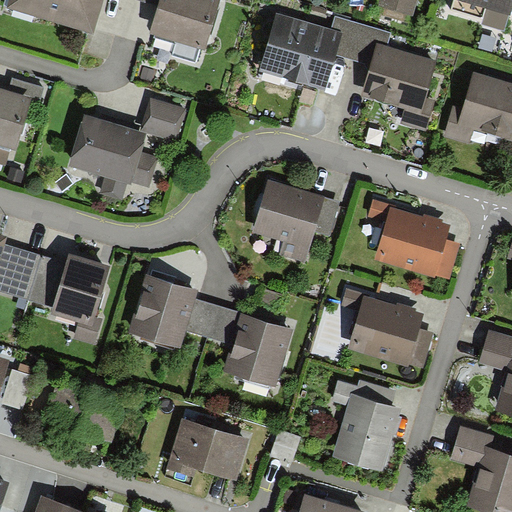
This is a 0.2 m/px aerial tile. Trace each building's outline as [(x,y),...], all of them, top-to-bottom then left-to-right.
[(103,0),(10,0),(8,9),(94,34),(103,0)] [(220,0),(160,0),(150,36),(175,43),(171,55),(197,63),(201,49),(206,50),(220,0)] [(379,0),(377,6),(415,17),(419,0),(379,0)] [(511,0),(452,0),(450,9),(482,18),(480,25),(505,33),(511,13),(511,9),(511,0)] [(331,30),(277,13),(258,71),(324,92),(336,55),(343,34),(331,30)] [(343,34),(336,55),(371,66),(378,43),(387,46),(391,33),(336,16),(331,30),(343,34)] [(496,39),(483,35),(479,49),(492,53),(496,39)] [(387,46),(378,43),(371,66),(361,98),(403,110),(399,124),(426,133),(437,99),(429,97),(440,62),(387,46)] [(157,71),(144,67),(140,80),(153,84),(157,71)] [(464,108),(454,105),(444,137),(470,145),(474,130),(511,141),(511,84),(475,73),(464,108)] [(43,87),(13,78),(9,90),(40,99),(43,87)] [(32,99),(0,88),(0,164),(6,166),(11,149),(16,151),(32,99)] [(187,109),(151,98),(141,132),(176,143),(187,109)] [(141,132),(85,115),(69,165),(106,177),(101,192),(122,198),(127,183),(131,184),(132,181),(149,187),(158,158),(141,153),(147,135),(141,132)] [(25,171),(11,167),(7,181),(21,185),(25,171)] [(325,198),(269,181),(253,232),(282,241),(278,254),(306,262),(325,198)] [(443,225),(389,209),(375,257),(444,277),(453,244),(438,240),(443,225)] [(41,256),(4,244),(0,259),(0,291),(27,300),(41,256)] [(112,267),(69,254),(66,263),(53,308),(51,315),(77,323),(73,338),(96,345),(104,318),(97,316),(112,267)] [(53,308),(66,263),(41,256),(27,300),(53,308)] [(186,331),(196,300),(199,290),(147,274),(129,332),(180,348),(186,331)] [(285,296),(263,289),(259,303),(281,309),(285,296)] [(418,314),(363,297),(348,347),(403,363),(418,314)] [(196,300),(186,331),(210,338),(220,307),(196,300)] [(232,345),(242,314),(220,307),(210,338),(232,345)] [(242,314),(232,345),(224,371),(274,387),(292,330),(242,314)] [(480,363),(507,371),(511,355),(511,336),(489,330),(480,363)] [(511,355),(507,371),(496,413),(511,417),(511,355)] [(0,392),(11,360),(0,356),(0,392)] [(33,376),(13,370),(3,403),(23,409),(33,376)] [(137,396),(75,373),(58,418),(121,441),(137,396)] [(350,395),(391,407),(395,391),(360,381),(359,388),(338,383),(333,402),(347,406),(350,395)] [(391,407),(350,395),(347,406),(332,457),(383,472),(401,410),(391,407)] [(246,435),(183,412),(167,457),(230,480),(246,435)] [(485,446),(493,448),(496,437),(460,427),(451,459),(479,467),(485,446)] [(300,437),(280,430),(271,456),(291,462),(300,437)] [(511,511),(511,453),(493,448),(485,446),(479,467),(467,509),(478,511),(511,511)] [(0,511),(10,482),(0,478),(0,511)] [(365,511),(304,494),(298,511),(365,511)] [(85,511),(41,497),(36,511),(85,511)]
